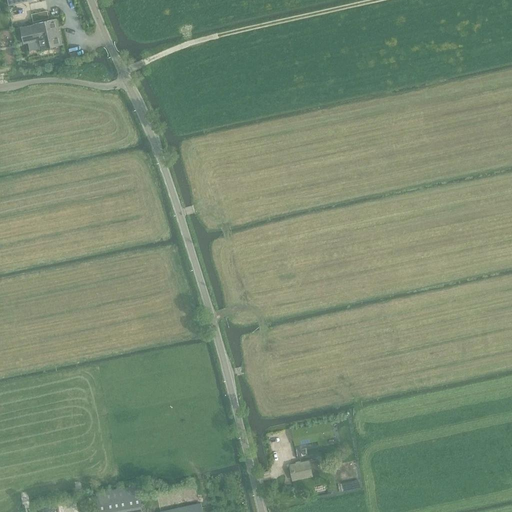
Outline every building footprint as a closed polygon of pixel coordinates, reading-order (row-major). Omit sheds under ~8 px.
[(7,0),(10,11),(35,6),(33,0),(7,0)] [(47,11),(32,14),(33,22),(49,19),(47,11)] [(34,25),(21,28),(24,44),(38,41),(39,49),(61,44),(55,19),(34,24),(34,25)] [(292,431),(294,440),(307,437),(308,442),(334,436),(331,422),(292,431)] [(317,461),(289,467),(292,481),(320,475),(317,461)] [(142,511),(140,495),(138,485),(96,494),(97,503),(98,511),(142,511)] [(202,511),(201,503),(160,511),(202,511)]
